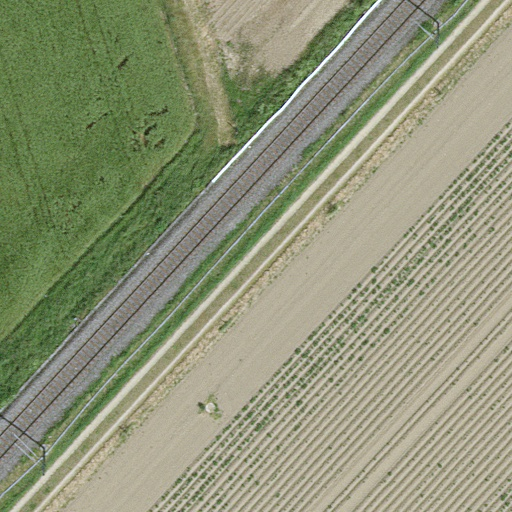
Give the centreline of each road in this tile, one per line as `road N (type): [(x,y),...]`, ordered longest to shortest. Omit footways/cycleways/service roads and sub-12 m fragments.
road 1 (track): [(26,511),(500,0)]
road 2 (track): [(171,0),(204,116)]
